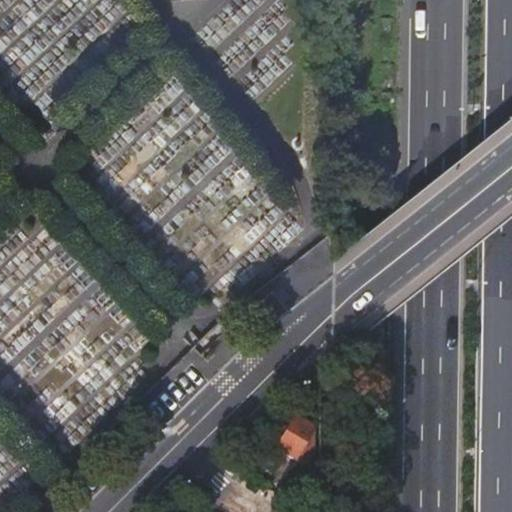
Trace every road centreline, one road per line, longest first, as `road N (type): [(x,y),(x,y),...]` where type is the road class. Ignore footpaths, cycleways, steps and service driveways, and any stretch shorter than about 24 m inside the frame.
road 1 (motorway): [(435,0),(428,511)]
road 2 (motorway): [(507,511),(511,142)]
road 3 (residential): [(330,312),(247,358),(94,511)]
road 4 (secondary): [(330,312),(511,166)]
road 5 (secondary): [(185,458),(330,312)]
